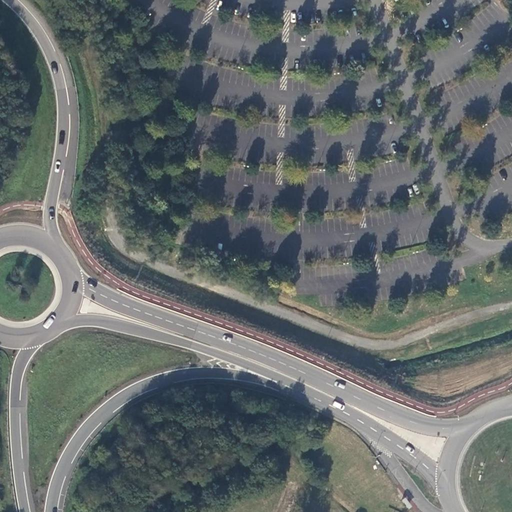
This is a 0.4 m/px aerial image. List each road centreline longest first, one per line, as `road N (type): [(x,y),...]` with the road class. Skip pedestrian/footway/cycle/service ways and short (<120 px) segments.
road 1 (secondary): [(465,425),(404,419),(228,341),(125,306),(75,278)]
road 2 (trunk): [(52,511),(74,447),(136,389),(175,376),(227,373),(308,395)]
road 3 (secondary): [(60,325),(133,327),(250,365),(308,395)]
road 4 (trunk): [(55,243),(51,207),(64,94),(38,30),(10,0)]
road 5 (trunk): [(24,511),(14,414),(17,375),(33,341)]
road 6 (secondary): [(308,395),(360,420),(442,484)]
